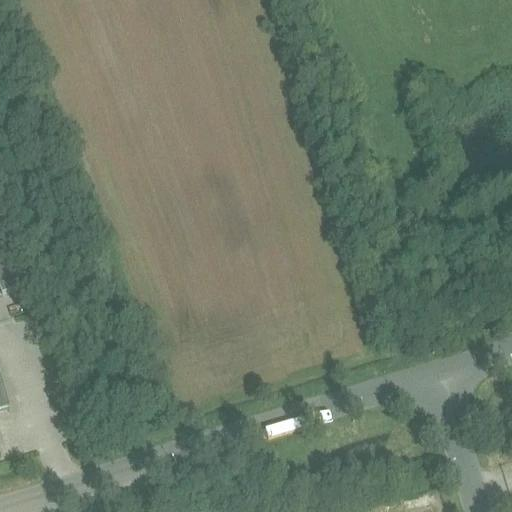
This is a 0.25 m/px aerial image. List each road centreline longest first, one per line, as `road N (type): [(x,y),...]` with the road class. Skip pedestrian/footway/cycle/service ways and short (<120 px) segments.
road 1 (unclassified): [(434,371),(0,507)]
road 2 (unclassified): [(477,511),(434,371)]
